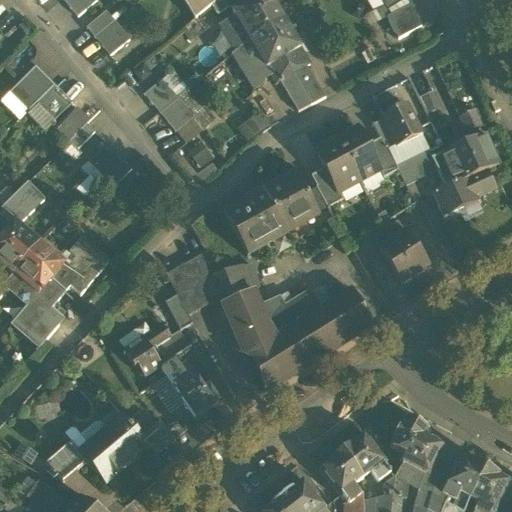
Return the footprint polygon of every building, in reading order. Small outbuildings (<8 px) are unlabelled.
[(63,0),(62,1),(78,20),(97,4),(93,0),(63,0)] [(220,0),(181,0),(194,22),(220,0)] [(236,3),(234,0),(222,0),(212,8),(217,16),(236,3)] [(249,5),(246,0),(234,0),(236,3),(241,10),(249,5)] [(249,5),(266,33),(283,23),(270,2),(268,0),(257,0),(249,5)] [(372,15),(384,8),(378,0),(364,0),(372,15)] [(378,0),(384,8),(387,14),(406,3),(404,0),(378,0)] [(235,20),(249,43),(266,33),(249,5),(241,10),(232,15),(235,20)] [(390,19),(387,14),(384,8),(372,15),(364,20),(370,30),(387,21),(390,19)] [(387,21),(398,43),(421,30),(409,9),(390,19),(387,21)] [(86,31),(94,40),(114,24),(105,15),(86,31)] [(220,30),(235,54),(249,43),(235,20),(220,30)] [(299,51),(283,23),(266,33),(283,61),(291,56),(299,51)] [(129,43),(114,24),(94,40),(110,59),(129,43)] [(283,61),(266,33),(249,43),(266,71),(283,61)] [(275,88),(280,85),(279,84),(293,77),(283,61),(266,71),(249,43),(235,54),(233,56),(254,91),(260,88),(263,81),(269,77),(275,88)] [(299,51),(291,56),(301,73),(306,70),(310,67),(299,51)] [(293,77),(301,73),(291,56),(283,61),(293,77)] [(152,78),(143,66),(132,75),(141,87),(152,78)] [(37,106),(55,88),(35,69),(10,95),(29,113),(37,106)] [(325,101),(306,70),(301,73),(293,77),(311,108),(325,101)] [(163,81),(179,100),(187,93),(188,93),(173,74),(163,81)] [(311,108),(293,77),(279,84),(280,85),(298,115),(311,108)] [(144,97),(159,116),(179,100),(163,81),(144,97)] [(198,85),(188,93),(187,93),(197,105),(207,96),(198,85)] [(72,105),(55,88),(37,106),(38,107),(54,123),(72,105)] [(194,119),(192,121),(203,134),(213,125),(197,105),(187,93),(179,100),(194,119)] [(19,123),(29,113),(10,95),(0,104),(19,123)] [(433,95),(420,100),(427,116),(440,111),(433,95)] [(194,119),(179,100),(159,116),(175,135),(192,121),(194,119)] [(43,134),(54,123),(38,107),(27,118),(43,134)] [(397,150),(419,139),(404,108),(382,119),(384,123),(397,150)] [(69,144),(86,127),(89,123),(76,110),(56,133),(69,144)] [(261,135),(271,130),(261,112),(251,118),(261,135)] [(481,129),(473,113),(459,120),(464,133),(466,136),(481,129)] [(203,134),(192,121),(175,135),(186,148),(203,134)] [(246,146),(261,135),(250,121),(236,132),(246,146)] [(380,142),(387,155),(397,150),(384,123),(373,128),(380,142)] [(86,127),(69,144),(70,144),(77,152),(94,135),(86,127)] [(357,131),(336,143),(315,154),(324,172),(337,196),(338,196),(358,185),(379,174),(380,173),(366,149),(357,131)] [(449,174),(454,186),(466,180),(486,171),(487,172),(498,167),(484,136),(441,157),(449,174)] [(428,153),(421,139),(419,139),(397,150),(387,155),(395,169),(416,159),(424,155),(427,154),(428,153)] [(379,174),(383,181),(397,173),(387,155),(380,142),(366,149),(380,173),(379,174)] [(77,152),(70,144),(62,152),(73,164),(82,156),(77,152)] [(201,146),(187,157),(200,173),(214,161),(201,146)] [(88,164),(105,181),(123,164),(106,147),(88,164)] [(177,154),(169,160),(190,185),(202,185),(217,174),(211,166),(196,177),(177,154)] [(424,155),(416,159),(395,169),(405,188),(425,176),(437,173),(431,161),(427,154),(424,155)] [(437,173),(439,178),(449,174),(441,157),(441,156),(431,161),(437,173)] [(105,181),(88,164),(81,171),(89,179),(98,189),(105,181)] [(131,172),(123,164),(105,181),(113,190),(131,172)] [(486,171),(466,180),(476,200),(496,191),(487,172),(486,171)] [(311,179),(328,211),(342,203),(338,196),(337,196),(324,172),(311,179)] [(387,188),(383,181),(379,174),(358,185),(366,199),(387,188)] [(294,175),(263,193),(285,232),(315,215),(294,175)] [(85,201),(98,189),(89,179),(76,192),(85,201)] [(477,203),(476,200),(466,180),(454,186),(445,190),(443,191),(432,196),(443,219),(477,203)] [(13,199),(1,211),(0,212),(0,226),(7,233),(14,225),(18,229),(44,203),(27,185),(13,199)] [(0,209),(1,211),(13,199),(5,191),(0,196),(0,209)] [(244,255),(285,232),(263,193),(222,216),(244,255)] [(374,239),(382,252),(405,237),(397,224),(374,239)] [(1,240),(26,261),(38,247),(18,229),(14,225),(7,233),(1,240)] [(379,254),(400,287),(428,270),(406,236),(405,237),(382,252),(379,254)] [(0,265),(13,276),(26,261),(1,240),(0,241),(0,265)] [(67,271),(63,268),(56,276),(71,288),(70,290),(80,299),(109,265),(81,241),(68,257),(74,262),(67,271)] [(63,268),(38,247),(26,261),(50,283),(56,276),(63,268)] [(165,278),(176,298),(177,298),(209,279),(218,276),(206,254),(165,278)] [(50,283),(26,261),(13,276),(37,298),(44,290),(50,283)] [(250,294),(252,293),(261,289),(252,264),(241,268),(250,294)] [(219,301),(222,308),(250,296),(250,294),(241,268),(218,276),(209,279),(219,301)] [(59,303),(44,290),(37,298),(13,276),(1,290),(8,295),(25,310),(13,325),(41,349),(58,328),(56,326),(62,320),(51,311),(59,303)] [(56,276),(50,283),(65,295),(70,290),(71,288),(56,276)] [(209,279),(177,298),(188,319),(219,301),(209,279)] [(59,303),(65,295),(50,283),(44,290),(59,303)] [(264,394),(264,395),(373,327),(353,293),(321,312),(275,340),(266,325),(259,308),(252,293),(250,294),(250,296),(222,308),(243,357),(251,354),(264,394)] [(266,325),(275,340),(321,312),(310,294),(283,311),(277,300),(276,300),(259,308),(266,325)] [(192,326),(188,319),(177,298),(176,298),(165,305),(180,333),(192,326)] [(143,342),(142,342),(125,354),(124,354),(134,368),(136,366),(144,377),(159,366),(153,357),(158,354),(155,349),(170,339),(163,328),(143,342)] [(118,343),(125,354),(142,342),(135,332),(118,343)] [(185,406),(195,420),(218,404),(208,388),(203,392),(186,366),(180,370),(175,362),(162,371),(166,378),(185,406)] [(185,406),(166,378),(150,389),(169,417),(185,406)] [(87,465),(105,486),(149,449),(141,440),(122,417),(104,432),(99,426),(94,425),(80,437),(88,447),(79,454),(78,455),(87,465)] [(401,465),(402,465),(427,479),(431,471),(443,448),(425,438),(428,432),(406,420),(390,448),(390,449),(405,458),(401,465)] [(149,449),(156,458),(175,442),(160,424),(141,440),(149,449)] [(64,436),(70,444),(79,454),(88,447),(80,437),(75,432),(70,431),(64,436)] [(363,437),(341,455),(362,482),(370,475),(377,484),(390,475),(383,466),(384,465),(363,437)] [(45,466),(61,486),(87,465),(78,455),(79,454),(70,444),(45,466)] [(19,446),(12,457),(30,468),(37,457),(19,446)] [(353,488),(362,482),(341,455),(319,471),(340,499),(342,497),(349,507),(360,498),(353,488)] [(444,487),(446,488),(458,495),(468,501),(485,470),(460,457),(447,481),(444,487)] [(420,484),(427,479),(402,465),(395,479),(392,499),(401,501),(406,502),(408,482),(419,488),(420,484)] [(468,501),(479,506),(489,511),(495,511),(497,509),(511,484),(485,470),(468,501)] [(413,510),(419,511),(426,511),(435,482),(438,476),(431,471),(427,479),(420,484),(419,488),(413,510)] [(447,481),(438,476),(435,482),(426,511),(442,511),(445,507),(438,503),(441,497),(446,488),(444,487),(447,481)] [(384,487),(384,499),(392,499),(395,479),(384,487)] [(17,488),(8,501),(9,502),(23,511),(27,511),(35,502),(33,501),(40,490),(31,484),(27,483),(21,491),(17,488)] [(303,483),(280,500),(289,511),(322,511),(324,510),(303,483)] [(441,497),(455,504),(458,495),(446,488),(441,497)] [(68,511),(69,511),(41,489),(40,490),(33,501),(35,502),(27,511),(68,511)] [(151,489),(116,511),(136,511),(157,498),(151,489)] [(463,511),(468,501),(458,495),(455,504),(452,511),(454,511),(463,511)] [(0,511),(9,502),(8,501),(0,496),(0,511)] [(363,511),(363,504),(360,498),(349,507),(352,511),(363,511)] [(390,511),(392,499),(384,499),(363,504),(363,511),(390,511)] [(399,511),(401,501),(392,499),(390,511),(399,511)] [(289,511),(280,500),(265,511),(289,511)] [(96,511),(80,501),(69,511),(68,511),(96,511)] [(23,511),(9,502),(2,511),(23,511)]
